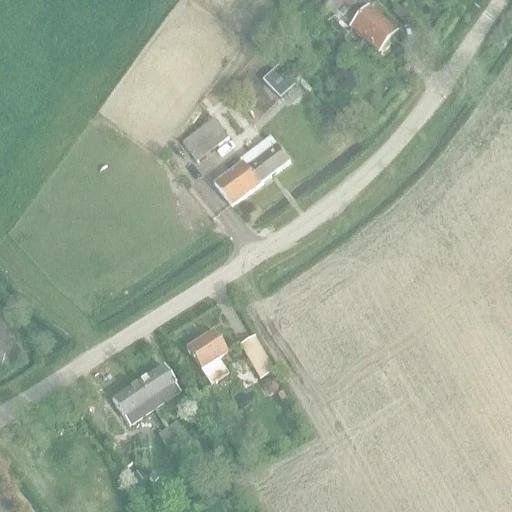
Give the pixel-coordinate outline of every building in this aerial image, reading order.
[(369,10),(368,11),(356,0),(333,0),(326,9),(335,18),(338,15),(353,28),(351,31),(379,55),(380,53),(386,53),(391,47),(391,41),(397,34),(369,10)] [(182,145),(197,164),(228,141),(214,121),(182,145)] [(214,186),(231,209),(290,164),(277,147),(247,170),(243,164),(214,186)] [(186,350),(210,387),(227,377),(217,361),(226,355),(212,333),(186,350)] [(238,346),(258,380),(273,371),(253,337),(238,346)] [(137,384),(155,410),(180,393),(162,367),(137,384)] [(124,393),(99,410),(123,446),(141,434),(154,454),(170,443),(150,412),(141,418),(124,393)] [(166,430),(175,443),(184,436),(174,423),(166,430)] [(158,455),(167,468),(180,460),(171,447),(158,455)]
